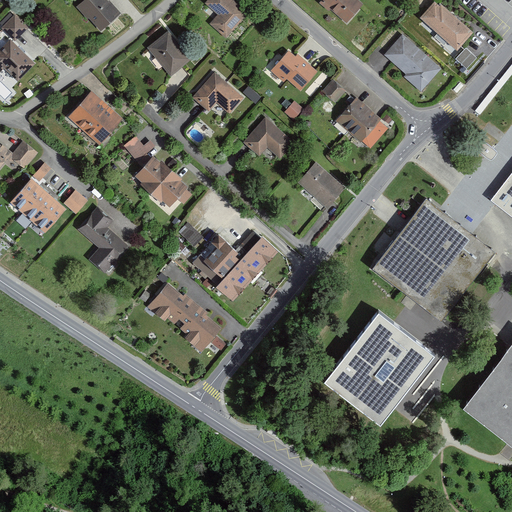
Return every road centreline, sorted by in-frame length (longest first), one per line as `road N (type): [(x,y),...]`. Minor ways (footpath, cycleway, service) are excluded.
road 1 (tertiary): [(0,280),(195,407)]
road 2 (residential): [(143,106),(315,258)]
road 3 (residential): [(13,120),(171,0)]
road 4 (residential): [(424,128),(278,0)]
road 5 (tertiary): [(195,407),(356,511)]
road 6 (residential): [(195,407),(315,258)]
road 7 (residential): [(315,258),(424,128)]
road 8 (residential): [(424,128),(471,93),(511,43)]
